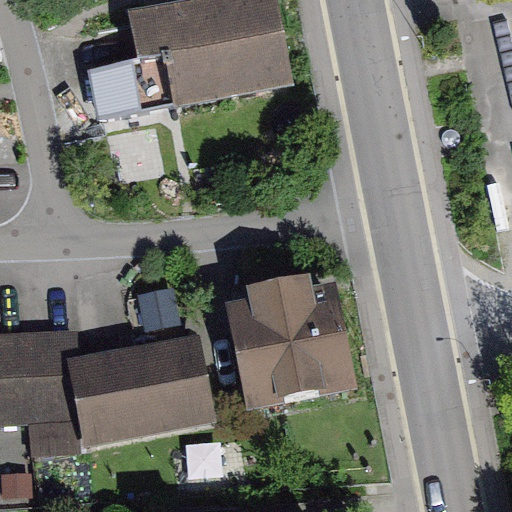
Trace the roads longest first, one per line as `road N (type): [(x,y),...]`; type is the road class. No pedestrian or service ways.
road 1 (residential): [(398,209),(300,228),(66,245)]
road 2 (residential): [(358,0),(398,209)]
road 3 (residential): [(28,69),(66,245)]
road 4 (residential): [(425,349),(457,511)]
road 5 (residential): [(398,209),(425,349)]
